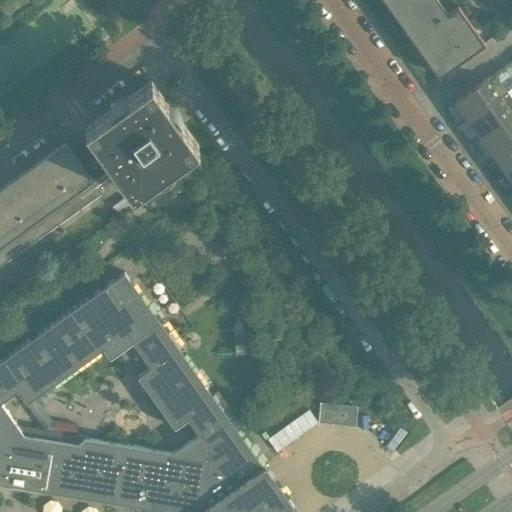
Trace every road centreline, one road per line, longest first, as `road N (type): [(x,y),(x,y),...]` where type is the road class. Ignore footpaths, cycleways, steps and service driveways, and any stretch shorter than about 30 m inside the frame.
road 1 (residential): [(0,161),(153,53),(174,61),(448,445),(358,511)]
road 2 (residential): [(511,253),(332,0)]
